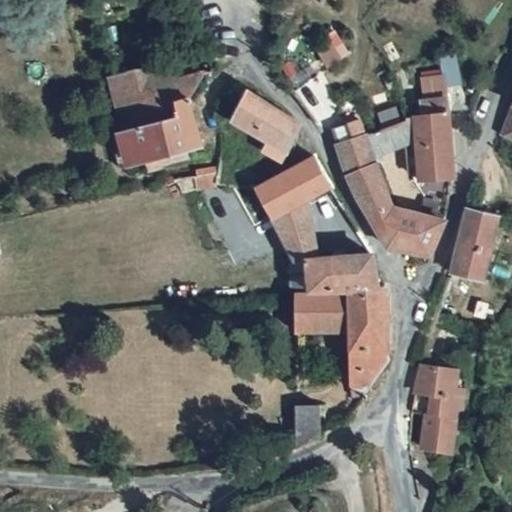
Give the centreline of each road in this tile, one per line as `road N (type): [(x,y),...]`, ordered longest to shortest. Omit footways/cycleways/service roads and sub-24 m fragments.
road 1 (unclassified): [(388,412),(338,440),(228,476),(0,478)]
road 2 (residential): [(411,305),(300,115),(246,59),(230,0)]
road 3 (residential): [(411,305),(511,70)]
